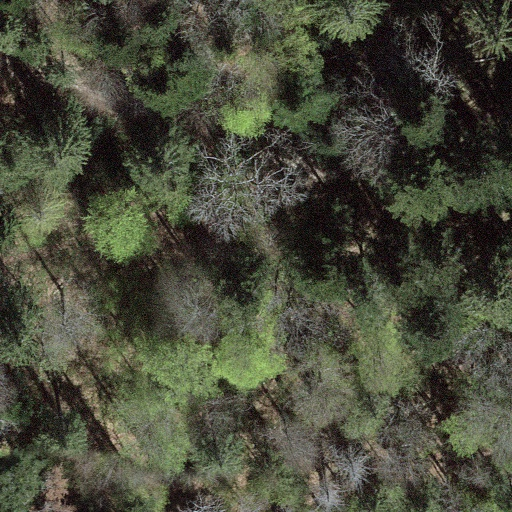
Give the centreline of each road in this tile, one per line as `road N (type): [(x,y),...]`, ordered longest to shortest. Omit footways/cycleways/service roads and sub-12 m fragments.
road 1 (track): [(0,78),(347,157),(428,164),(511,153)]
road 2 (track): [(0,253),(347,157)]
